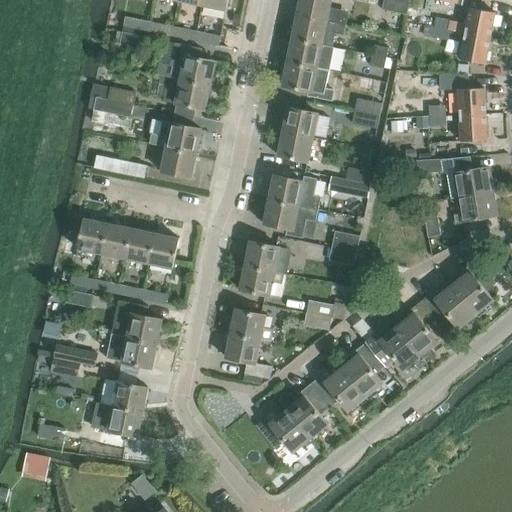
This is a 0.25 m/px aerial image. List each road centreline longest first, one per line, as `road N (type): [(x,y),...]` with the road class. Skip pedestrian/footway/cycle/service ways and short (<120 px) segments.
road 1 (residential): [(260,511),(187,421),(181,399),(273,0)]
road 2 (tertiary): [(279,511),(511,322)]
road 3 (unknown): [(221,217),(73,180)]
